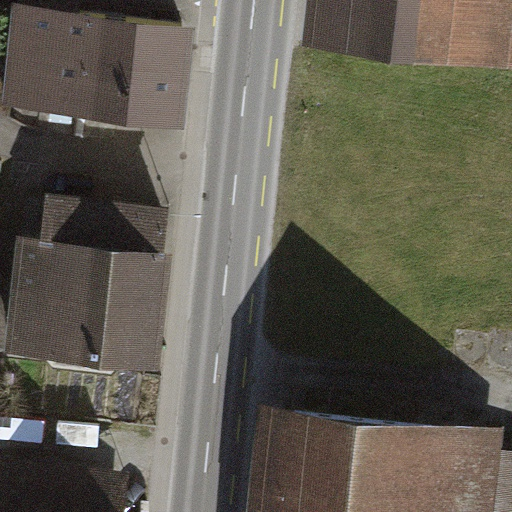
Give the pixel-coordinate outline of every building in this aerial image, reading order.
[(511,0),(323,0),(319,41),(511,62),(511,0)] [(23,9),(11,99),(181,120),(193,30),(23,9)] [(32,239),(20,351),(154,365),(172,209),(55,196),(50,241),(32,239)] [(273,421),(264,511),(480,511),(487,440),(273,421)] [(0,511),(127,511),(133,469),(0,452),(0,511)]
